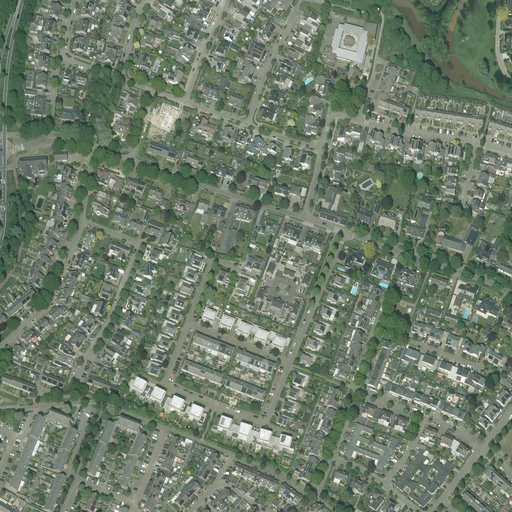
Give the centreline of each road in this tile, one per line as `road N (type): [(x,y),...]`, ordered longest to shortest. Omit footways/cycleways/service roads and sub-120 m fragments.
road 1 (residential): [(185,323),(165,383),(214,406),(264,423),(289,363)]
road 2 (residential): [(77,390),(137,249),(135,240),(81,219)]
road 3 (residential): [(128,158),(304,218)]
road 4 (residential): [(345,233),(511,294)]
road 5 (secondary): [(4,152),(6,79),(21,0)]
road 6 (residential): [(0,343),(54,293),(81,219)]
road 7 (residential): [(375,328),(482,368),(511,388)]
road 8 (residential): [(289,363),(345,233)]
road 9 (residential): [(299,0),(246,125)]
road 10 (residential): [(356,120),(479,140)]
